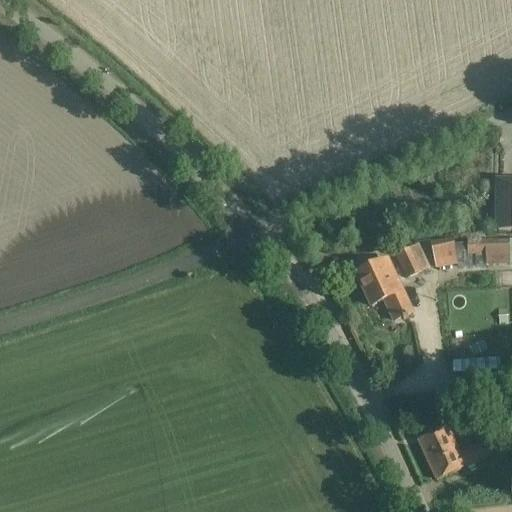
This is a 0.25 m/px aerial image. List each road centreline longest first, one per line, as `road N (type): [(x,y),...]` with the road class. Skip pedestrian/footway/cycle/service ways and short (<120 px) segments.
road 1 (unclassified): [(257,231),(72,46),(4,0)]
road 2 (unclassified): [(421,511),(302,285),(257,231)]
road 3 (unclassified): [(257,231),(511,111)]
road 4 (unclassified): [(0,314),(257,231)]
